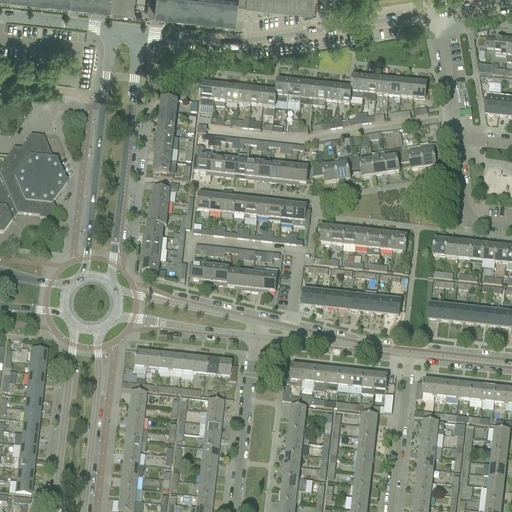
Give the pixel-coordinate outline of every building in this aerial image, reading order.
[(47,0),(132,9),(132,0),(47,0)] [(155,0),(154,11),(234,20),(236,0),(155,0)] [(311,0),(244,0),(244,1),(294,6),(294,10),(313,12),(315,1),(312,1),(311,0)] [(495,57),(507,59),(508,43),(497,42),(497,41),(496,42),(487,41),(486,50),(495,51),(495,57)] [(479,67),(478,75),(492,77),(502,78),(502,72),(492,71),(493,68),(479,67)] [(351,91),(350,100),(363,101),(365,80),(353,79),(353,78),(352,78),(351,91)] [(365,80),(363,101),(366,101),(366,103),(375,104),(376,96),(377,81),(377,82),(365,80)] [(277,94),(275,104),(287,105),(290,84),(278,82),(278,81),(277,81),(276,94),(277,94)] [(378,81),(377,81),(376,96),(388,98),(389,83),(377,81),(378,81)] [(401,84),(389,83),(388,98),(400,99),(402,83),(401,84)] [(402,83),(400,99),(412,100),(414,85),(402,84),(402,83)] [(290,84),(287,105),(300,106),(302,84),(302,85),(290,84)] [(302,84),(300,106),(312,108),(312,106),(314,86),(302,85),(302,84)] [(200,107),(200,108),(213,110),(214,103),(213,103),(215,87),(206,86),(203,86),(203,85),(201,101),(200,107)] [(426,86),(414,85),(412,100),(425,102),(427,86),(426,85),(426,86)] [(312,106),(312,108),(324,109),(324,107),(325,103),(327,87),(326,87),(326,88),(314,86),(312,106)] [(213,103),(225,104),(227,88),(227,89),(215,87),(213,103)] [(327,87),(325,103),(337,105),(339,89),(327,88),(327,87)] [(227,88),(225,104),(230,104),(238,105),(240,90),(227,89),(228,88),(227,88)] [(339,89),(337,105),(350,106),(350,100),(351,91),(339,89)] [(238,105),(250,107),(252,90),(252,91),(240,90),(238,105)] [(250,107),(262,108),(264,93),(252,91),(252,90),(250,107)] [(262,108),(275,110),(275,104),(277,94),(276,94),(264,93),(262,108)] [(487,116),(498,118),(500,101),(489,100),(489,99),(488,99),(486,117),(487,117),(487,116)] [(162,101),(161,113),(176,115),(177,102),(161,100),(161,101),(162,101)] [(511,102),(500,101),(498,118),(510,119),(511,103),(511,102)] [(415,112),(416,118),(427,116),(426,110),(415,112)] [(158,125),(174,127),(176,115),(161,113),(159,125),(158,125)] [(355,122),(348,123),(348,129),(361,127),(361,116),(355,116),(355,121),(355,122)] [(366,116),(361,116),(361,127),(374,125),(373,119),(367,120),(366,116)] [(236,122),(235,129),(248,131),(248,125),(249,121),(243,120),(243,123),(236,122)] [(330,125),(322,127),(323,133),(336,131),(335,124),(335,120),(330,121),(330,125)] [(341,120),(335,120),(335,124),(336,131),(348,129),(348,123),(348,122),(342,123),(341,120)] [(248,125),(248,131),(257,132),(260,132),(261,125),(254,124),(254,121),(249,121),(248,125)] [(159,126),(158,138),(173,139),(174,127),(158,125),(158,126),(159,126)] [(197,137),(203,137),(206,138),(207,129),(198,128),(197,137)] [(408,135),(400,136),(402,148),(410,146),(408,135)] [(14,149),(0,167),(0,175),(18,215),(39,217),(40,220),(52,221),(57,214),(58,214),(47,213),(48,211),(53,204),(59,195),(60,194),(67,185),(57,160),(53,160),(46,145),(43,138),(31,137),(21,150),(14,149)] [(369,142),(368,137),(359,138),(361,149),(370,148),(369,142)] [(156,150),(172,152),(173,139),(158,138),(157,150),(156,150)] [(274,145),(274,150),(280,150),(280,155),(285,156),(286,147),(281,146),(274,145)] [(439,146),(420,148),(423,170),(436,168),(435,161),(441,160),(439,146)] [(286,147),(285,156),(291,157),(292,152),(298,152),(298,148),(297,148),(292,147),(286,147)] [(420,148),(402,151),(404,165),(410,164),(411,172),(423,170),(420,148)] [(194,163),(193,173),(211,175),(213,159),(203,158),(204,153),(201,150),(196,149),(194,163)] [(156,150),(155,162),(171,164),(172,152),(156,150)] [(397,157),(384,159),(387,176),(399,174),(398,166),(404,165),(402,151),(396,152),(397,157)] [(359,158),(353,159),(355,173),(361,172),(362,179),(375,177),(372,161),(359,163),(359,158)] [(214,179),(222,179),(224,161),(213,159),(211,175),(214,176),(214,179)] [(347,165),(335,167),(337,183),(350,181),(349,174),(355,173),(353,159),(347,160),(347,165)] [(384,159),(372,161),(375,177),(387,176),(384,159)] [(231,177),(235,178),(236,162),(224,161),(222,179),(230,180),(231,177)] [(171,164),(155,162),(154,174),(153,174),(161,175),(160,180),(173,181),(173,177),(169,176),(171,164)] [(238,181),(246,182),(248,163),(236,162),(235,178),(238,178),(238,181)] [(254,180),(258,181),(260,164),(248,163),(246,182),(254,183),(254,180)] [(262,184),(270,184),(272,166),(260,164),(258,181),(262,181),(262,184)] [(337,183),(335,167),(322,169),(322,164),(315,165),(313,179),(324,178),(325,185),(337,183)] [(278,183),(282,183),(284,167),(272,166),(270,184),(278,185),(278,183)] [(286,186),(294,187),(296,168),(284,167),(282,183),(286,184),(286,186)] [(296,168),(294,187),(294,185),(306,186),(308,170),(296,168)] [(0,234),(4,235),(18,215),(0,175),(0,234)] [(154,190),(153,202),(169,204),(170,195),(176,195),(177,194),(177,193),(178,188),(160,186),(159,191),(154,190)] [(197,212),(209,213),(211,197),(199,196),(197,212)] [(209,213),(221,215),(223,199),(211,197),(209,213)] [(221,215),(233,216),(235,200),(223,199),(221,215)] [(233,216),(245,217),(247,202),(235,200),(233,216)] [(149,206),(149,214),(167,216),(169,204),(153,202),(152,206),(149,206)] [(257,222),(257,219),(259,203),(247,202),(245,217),(245,220),(257,222)] [(257,219),(269,220),(271,204),(259,203),(257,219)] [(269,223),(280,224),(283,206),(271,204),(269,220),(269,223)] [(280,226),(292,228),(295,207),(283,206),(280,224),(280,226)] [(295,207),(292,228),(304,229),(304,224),(308,225),(309,213),(306,213),(306,208),(295,207)] [(148,222),(150,222),(150,226),(166,228),(167,216),(149,214),(148,222)] [(180,230),(185,230),(185,232),(190,233),(191,219),(187,218),(181,218),(180,230)] [(147,226),(146,238),(162,239),(163,228),(166,228),(150,226),(147,226)] [(319,244),(331,246),(333,230),(320,228),(319,244)] [(174,236),(174,241),(184,242),(185,232),(185,230),(180,230),(180,236),(174,236)] [(331,246),(343,247),(345,231),(333,230),(331,246)] [(343,247),(356,249),(358,232),(345,231),(343,247)] [(356,249),(368,250),(370,234),(358,232),(356,249)] [(368,250),(367,257),(372,257),(372,251),(374,251),(380,251),(382,235),(370,234),(368,250)] [(394,236),(382,235),(380,251),(393,253),(394,236)] [(407,238),(394,236),(393,253),(405,254),(407,238)] [(143,241),(142,249),(161,251),(162,239),(146,238),(145,242),(143,241)] [(174,241),(173,247),(178,247),(178,254),(183,254),(184,242),(174,241)] [(433,257),(446,259),(447,243),(435,241),(433,257)] [(446,259),(458,260),(460,244),(447,243),(446,259)] [(458,260),(470,261),(472,245),(460,244),(458,260)] [(470,261),(483,263),(484,247),(472,245),(470,261)] [(482,263),(481,270),(494,271),(494,264),(495,264),(497,248),(484,247),(484,248),(483,263),(482,263)] [(495,264),(507,266),(509,249),(497,248),(495,264)] [(144,258),(143,262),(159,263),(161,251),(142,249),(141,257),(144,258)] [(231,251),(231,255),(237,256),(236,262),(242,263),(243,252),(231,251)] [(172,259),(171,265),(180,266),(182,266),(183,254),(178,254),(177,260),(172,259)] [(267,255),(266,265),(272,266),(272,260),(279,261),(279,256),(267,255)] [(159,263),(143,262),(142,274),(148,274),(147,278),(164,282),(165,276),(163,274),(158,273),(159,263)] [(192,282),(204,284),(205,267),(190,266),(188,278),(192,279),(192,282)] [(207,286),(215,287),(217,269),(205,267),(204,284),(208,284),(207,286)] [(227,289),(229,270),(217,269),(215,287),(223,288),(223,286),(227,286),(227,289)] [(227,289),(239,290),(241,274),(229,273),(230,270),(229,270),(227,289)] [(253,275),(251,294),(259,295),(259,292),(263,293),(265,277),(265,271),(254,270),(253,275)] [(265,277),(263,293),(275,294),(277,278),(277,272),(265,271),(265,277)] [(243,293),(251,294),(253,275),(241,274),(239,290),(243,290),(243,293)] [(303,307),(314,308),(316,295),(305,293),(305,292),(304,292),(302,308),(303,308),(303,307)] [(314,308),(326,309),(328,296),(316,295),(314,308)] [(326,309),(339,311),(340,297),(328,296),(326,309)] [(339,311),(350,312),(352,299),(340,297),(339,311)] [(350,312),(363,313),(364,300),(352,299),(350,312)] [(363,313),(374,315),(376,301),(364,300),(363,313)] [(374,315),(386,316),(388,303),(376,301),(374,315)] [(388,303),(386,316),(398,317),(398,318),(399,318),(401,303),(400,303),(400,304),(388,303)] [(429,321),(440,322),(442,308),(431,307),(431,306),(430,306),(428,321),(429,322),(429,321)] [(440,322),(453,324),(454,310),(442,308),(440,322)] [(453,324),(465,325),(466,311),(454,310),(453,324)] [(465,325),(477,326),(478,313),(466,311),(465,325)] [(477,326),(489,328),(490,314),(478,313),(477,326)] [(489,328),(501,329),(502,315),(490,314),(489,328)] [(501,329),(511,330),(511,316),(502,315),(501,329)] [(21,351),(20,363),(30,364),(45,366),(46,354),(31,352),(21,351)] [(133,369),(133,376),(145,377),(146,370),(147,355),(135,354),(133,369)] [(146,370),(157,372),(159,357),(147,355),(146,370)] [(157,372),(169,373),(171,358),(159,357),(157,372)] [(169,373),(181,374),(183,359),(171,358),(169,373)] [(181,374),(193,376),(195,360),(183,359),(181,374)] [(193,376),(205,377),(207,362),(195,360),(193,376)] [(205,377),(217,378),(219,363),(207,362),(205,377)] [(219,363),(217,378),(229,380),(229,384),(235,384),(237,370),(230,369),(231,364),(219,363)] [(30,364),(28,377),(44,378),(45,366),(30,364)] [(285,372),(284,387),(289,387),(289,388),(301,390),(302,384),(304,369),(291,367),(291,372),(285,372)] [(302,384),(314,385),(316,370),(304,369),(302,384)] [(314,385),(313,394),(325,395),(325,393),(328,371),(316,370),(314,385)] [(326,386),(325,393),(337,394),(338,388),(339,373),(328,371),(326,386)] [(338,388),(350,389),(351,374),(339,373),(338,388)] [(350,389),(362,390),(363,375),(351,374),(350,389)] [(373,398),(373,396),(375,377),(363,375),(362,390),(361,396),(373,398)] [(28,377),(27,389),(42,391),(44,378),(28,377)] [(375,377),(373,396),(385,398),(386,393),(387,378),(375,377)] [(417,386),(415,403),(416,403),(421,403),(422,397),(434,398),(436,383),(423,382),(423,387),(417,386)] [(434,398),(446,400),(448,385),(436,383),(434,398)] [(446,400),(458,401),(460,386),(448,385),(446,400)] [(458,401),(470,402),(472,387),(460,386),(458,401)] [(470,402),(482,403),(483,389),(472,387),(470,402)] [(27,389),(26,401),(41,402),(42,391),(27,389)] [(482,403),(494,405),(495,390),(483,389),(482,403)] [(494,405),(506,406),(507,391),(495,390),(494,405)] [(131,394),(129,407),(144,408),(146,396),(131,394)] [(26,401),(24,412),(40,414),(41,402),(26,401)] [(208,403),(207,415),(222,417),(223,405),(208,403)] [(129,407),(128,419),(143,420),(144,408),(129,407)] [(291,408),(290,421),(305,422),(306,410),(291,408)] [(24,412),(23,425),(38,426),(40,414),(24,412)] [(205,427),(220,429),(222,417),(207,415),(205,427)] [(362,416),(361,429),(376,430),(377,418),(362,416)] [(128,419),(127,430),(142,432),(143,420),(128,419)] [(290,421),(288,432),(304,434),(305,422),(290,421)] [(444,426),(423,423),(422,435),(437,437),(443,438),(444,426)] [(23,425),(22,437),(37,439),(38,426),(23,425)] [(204,439),(219,441),(220,429),(205,427),(204,439)] [(361,429),(360,441),(375,442),(376,430),(361,429)] [(127,430),(125,442),(140,444),(142,432),(127,430)] [(495,431),(493,444),(508,445),(510,433),(495,431)] [(288,432),(287,444),(302,446),(304,434),(288,432)] [(422,435),(421,447),(436,449),(437,437),(422,435)] [(16,436),(15,447),(20,448),(20,449),(36,450),(37,439),(22,437),(16,436)] [(203,451),(218,453),(219,441),(204,439),(203,451)] [(360,441),(358,452),(373,454),(375,442),(360,441)] [(125,442),(124,454),(139,456),(140,444),(125,442)] [(287,444),(286,456),(301,458),(302,446),(287,444)] [(493,444),(492,455),(507,457),(508,445),(493,444)] [(421,447),(419,459),(434,461),(436,449),(421,447)] [(20,449),(19,461),(34,462),(36,450),(20,449)] [(201,463),(216,465),(218,453),(203,451),(201,463)] [(358,452),(357,464),(372,466),(373,454),(358,452)] [(124,454),(123,466),(138,468),(139,456),(124,454)] [(492,455),(491,467),(506,469),(507,457),(492,455)] [(286,456),(284,468),(300,470),(301,458),(286,456)] [(419,459),(418,471),(433,472),(434,461),(419,459)] [(19,461),(18,473),(33,475),(34,462),(19,461)] [(215,476),(216,465),(201,463),(200,475),(215,476)] [(357,464),(356,476),(371,478),(372,466),(357,464)] [(123,466),(121,478),(142,480),(143,469),(138,468),(123,466)] [(491,467),(489,479),(504,481),(506,469),(491,467)] [(284,468),(283,480),(298,482),(300,470),(284,468)] [(418,471),(417,483),(432,484),(433,472),(418,471)] [(18,473),(16,485),(32,486),(33,475),(18,473)] [(199,487),(214,488),(215,476),(200,475),(199,487)] [(356,476),(355,488),(370,490),(371,478),(356,476)] [(121,478),(120,490),(135,492),(141,492),(142,480),(121,478)] [(489,479),(488,491),(503,493),(504,481),(489,479)] [(283,480),(282,492),(297,494),(304,495),(306,483),(298,482),(283,480)] [(417,483),(415,494),(430,496),(432,484),(417,483)] [(32,486),(16,485),(15,497),(30,498),(32,486)] [(212,500),(214,488),(199,487),(197,499),(212,500)] [(355,488),(353,500),(368,502),(370,490),(355,488)] [(120,490),(119,502),(140,504),(142,493),(135,492),(120,490)] [(481,490),(480,502),(487,503),(502,505),(503,493),(488,491),(481,490)] [(282,492),(280,504),(296,506),(297,494),(282,492)] [(415,494),(414,506),(429,508),(430,496),(415,494)] [(196,511),(208,511),(211,511),(212,500),(197,499),(196,511)] [(353,500),(352,511),(353,511),(367,511),(368,502),(353,500)] [(119,502),(117,511),(141,511),(142,505),(140,504),(119,502)] [(485,511),(487,503),(480,502),(478,511),(485,511)] [(487,503),(485,511),(500,511),(502,505),(487,503)]
